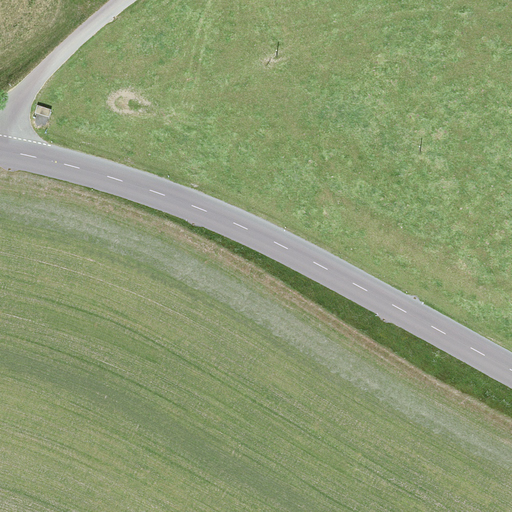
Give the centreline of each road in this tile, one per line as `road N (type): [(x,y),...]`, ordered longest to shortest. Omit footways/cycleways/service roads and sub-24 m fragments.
road 1 (tertiary): [(0,150),(172,197),(511,368)]
road 2 (unclassified): [(123,0),(0,120)]
